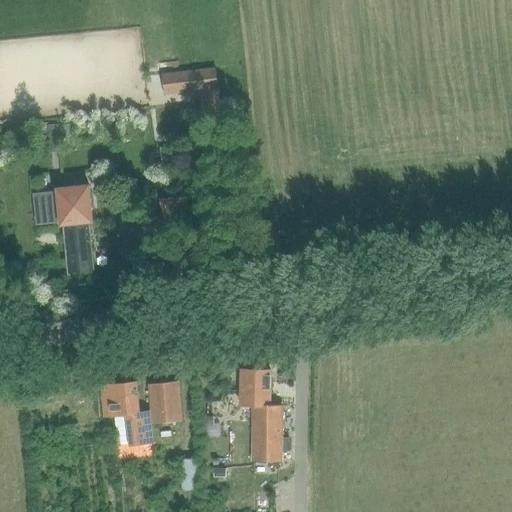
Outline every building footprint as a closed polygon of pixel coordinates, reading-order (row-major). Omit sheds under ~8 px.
[(230,68),(230,65),(160,74),(161,76),(143,78),(146,96),(163,94),(164,96),(232,87),(230,68)] [(64,227),(69,275),(93,273),(88,225),(93,224),(89,187),(56,191),(57,194),(35,196),(38,225),(60,223),(60,228),(64,227)] [(163,199),(164,213),(186,210),(185,197),(163,199)] [(239,406),(251,407),(269,407),(269,405),(269,371),(240,370),(239,406)] [(137,383),(113,385),(102,386),(105,418),(127,416),(129,447),(152,445),(150,425),(182,422),(178,384),(149,387),(150,399),(139,400),(137,383)] [(281,405),(269,405),(269,407),(251,407),(252,460),(280,461),(281,405)] [(226,477),(226,468),(213,468),(213,477),(226,477)]
